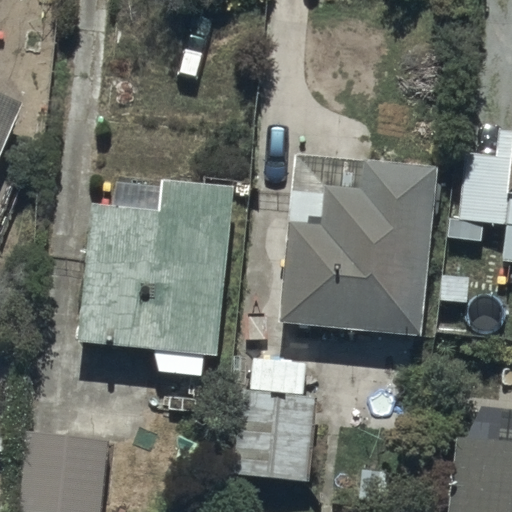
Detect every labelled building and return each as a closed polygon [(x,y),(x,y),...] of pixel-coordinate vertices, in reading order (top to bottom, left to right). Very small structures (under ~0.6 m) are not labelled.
[(0,163),(22,108),(0,99),(0,163)] [(511,121),(469,117),(460,211),(508,215),(504,256),(511,256),(511,121)] [(328,213),(293,211),(288,316),(431,324),(441,153),(368,149),(367,176),(330,174),(328,213)] [(95,190),(83,334),(158,340),(156,364),(201,368),(203,346),(219,347),(234,173),(165,167),(164,178),(119,175),(117,192),(95,190)] [(315,383),(243,380),(239,469),(311,472),(315,383)] [(511,511),(511,429),(456,426),(449,511),(511,511)] [(105,511),(110,445),(28,439),(23,511),(105,511)]
